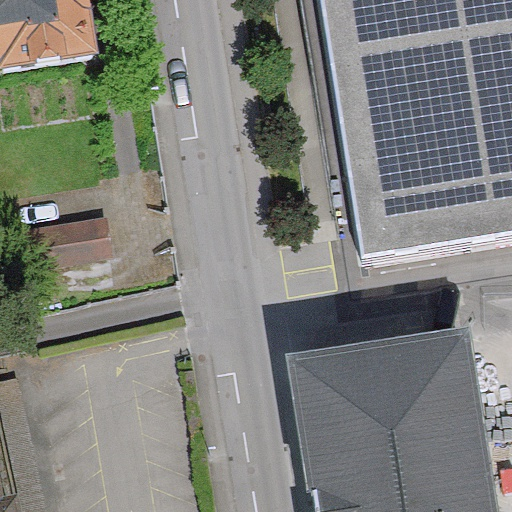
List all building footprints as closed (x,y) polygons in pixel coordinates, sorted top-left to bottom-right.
[(88,0),(0,0),(0,69),(3,69),(4,74),(95,60),(89,17),(91,17),(88,0)] [(511,0),(322,0),(365,265),(511,242),(511,0)] [(112,258),(107,225),(22,238),(28,271),(112,258)] [(491,511),(466,349),(296,375),(317,504),(315,504),(316,511),(491,511)] [(511,409),(503,410),(505,452),(511,452),(511,409)] [(0,511),(11,511),(0,453),(0,511)]
